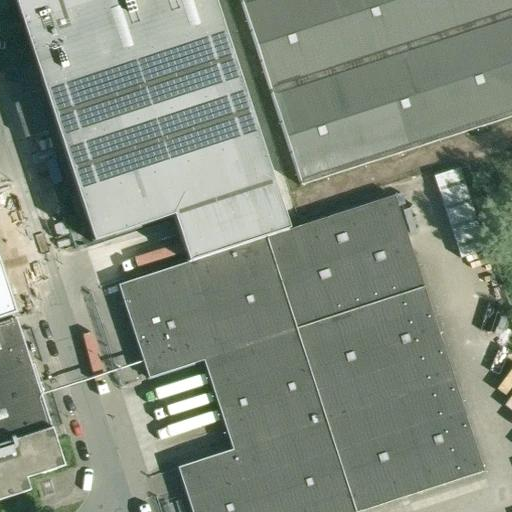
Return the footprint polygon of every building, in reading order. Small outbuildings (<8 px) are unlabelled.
[(212,0),(13,0),(92,243),(172,217),(178,236),(187,263),(226,251),(288,231),(212,0)] [(511,0),(239,0),(300,187),(511,117),(511,0)] [(191,511),(360,511),(412,495),(482,472),(430,312),(393,197),(313,223),(288,231),(226,251),(187,263),(118,287),(141,358),(148,379),(203,362),(217,404),(232,452),(177,469),(186,493),(191,511)] [(0,275),(0,308),(10,305),(0,275)] [(0,500),(29,491),(25,478),(63,466),(54,440),(39,393),(19,332),(15,319),(0,323),(0,500)]
